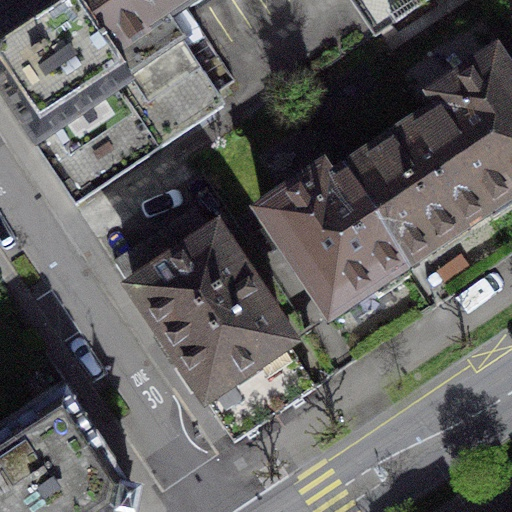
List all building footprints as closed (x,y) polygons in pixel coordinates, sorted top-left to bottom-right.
[(151,0),(54,0),(0,36),(0,92),(74,203),(222,107),(167,23),(151,0)] [(151,0),(167,23),(201,0),(151,0)] [(358,0),(394,53),(410,43),(397,22),(430,0),(358,0)] [(432,135),(485,214),(490,223),(511,208),(511,91),(493,64),(435,103),(449,124),(432,135)] [(426,127),(347,180),(353,189),(405,268),(485,214),(432,135),(426,127)] [(405,268),(353,189),(334,202),(320,179),(262,220),(284,252),(300,272),(328,319),(372,289),(377,298),(411,276),(405,268)] [(194,212),(115,265),(234,441),(314,389),(194,212)] [(0,442),(0,511),(121,511),(125,492),(62,400),(0,442)]
